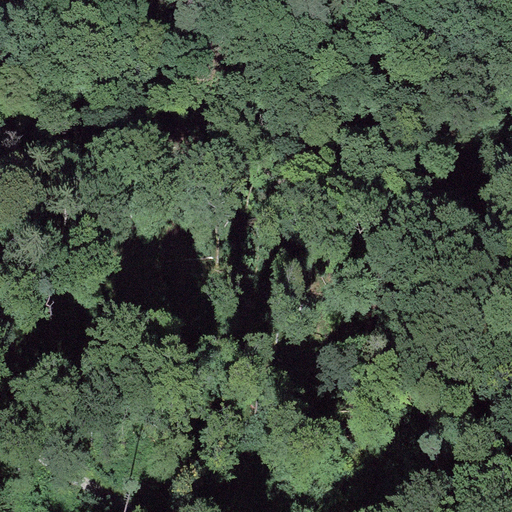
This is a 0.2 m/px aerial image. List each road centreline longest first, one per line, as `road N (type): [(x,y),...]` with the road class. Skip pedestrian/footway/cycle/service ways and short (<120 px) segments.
road 1 (track): [(131,511),(0,429)]
road 2 (track): [(0,0),(146,0)]
